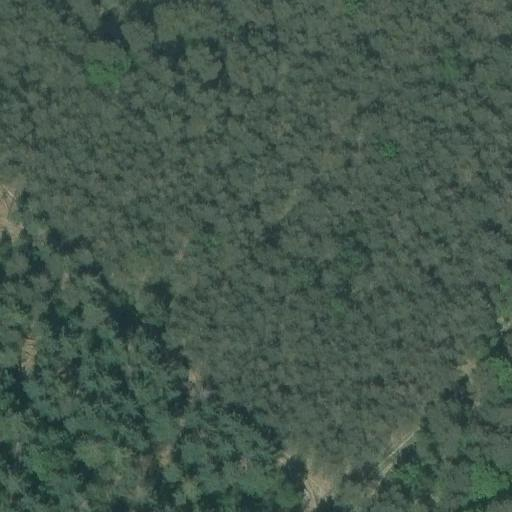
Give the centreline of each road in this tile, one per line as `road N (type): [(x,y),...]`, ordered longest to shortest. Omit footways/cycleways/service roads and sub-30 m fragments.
road 1 (track): [(0,182),(75,275),(268,464),(278,511)]
road 2 (track): [(330,511),(511,345)]
